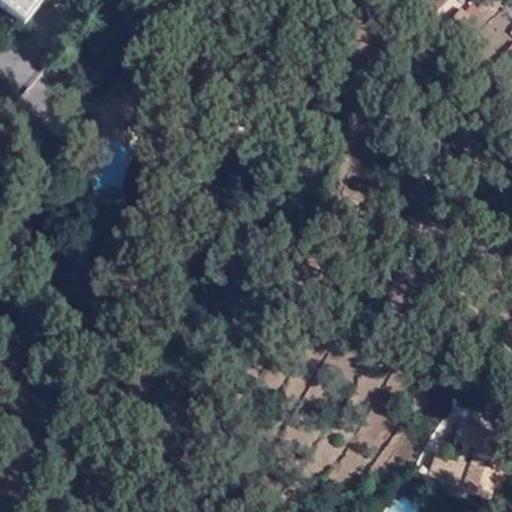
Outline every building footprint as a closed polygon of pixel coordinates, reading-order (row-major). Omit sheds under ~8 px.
[(0,0),(0,12),(22,30),(45,0),(0,0)] [(419,0),(434,15),(441,7),(435,0),(419,0)] [(479,26),(494,7),(485,0),(480,0),(467,17),(479,26)] [(264,102),(259,60),(240,62),(240,71),(197,76),(197,87),(178,80),(168,105),(133,94),(103,105),(102,122),(111,131),(122,131),(130,124),(169,137),(174,149),(186,152),(197,147),(198,135),(259,124),(256,103),(264,102)] [(0,168),(15,153),(0,139),(0,168)] [(222,234),(237,206),(202,188),(187,215),(222,234)] [(364,222),(349,212),(336,227),(331,223),(313,251),(344,273),(355,257),(346,249),(364,222)] [(161,404),(180,420),(187,412),(167,397),(161,404)] [(152,453),(180,420),(161,404),(141,429),(144,438),(139,443),(152,453)] [(459,448),(466,426),(458,423),(450,445),(459,448)] [(505,439),(466,426),(459,448),(454,461),(445,458),(433,495),(457,503),(461,495),(485,503),(487,496),(497,498),(511,452),(511,446),(504,444),(505,439)] [(422,491),(433,495),(445,458),(435,455),(422,491)]
